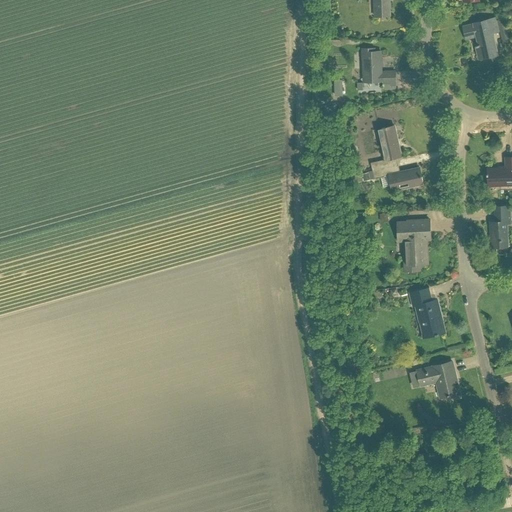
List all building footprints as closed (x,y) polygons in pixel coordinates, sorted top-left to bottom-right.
[(374,0),(375,16),(390,16),(389,0),(374,0)] [(474,24),(463,27),(466,39),(477,36),(479,44),(476,45),(479,59),(497,55),(491,33),(499,31),(495,17),(474,23),(474,24)] [(395,71),(381,72),(381,51),(374,51),(374,48),(363,49),(364,80),(383,80),(383,83),(395,82),(395,71)] [(371,162),(372,170),(398,165),(397,157),(401,156),(394,125),(379,129),(385,159),(379,160),(371,162)] [(506,167),(487,168),(488,186),(511,184),(511,156),(505,157),(506,167)] [(400,172),(398,165),(372,170),(374,178),(383,176),(389,175),(392,190),(423,183),(420,168),(400,172)] [(511,223),(510,213),(510,205),(495,206),(495,221),(490,221),(490,235),(491,235),(492,247),(508,246),(507,223),(511,223)] [(389,221),(388,213),(380,213),(381,222),(389,221)] [(430,219),(408,220),(408,221),(398,222),(399,240),(404,240),(405,270),(420,269),(420,263),(428,263),(427,239),(431,239),(430,219)] [(410,292),(413,306),(416,305),(423,336),(435,333),(436,335),(444,333),(440,316),(441,316),(437,299),(432,301),(429,288),(410,292)] [(452,361),(433,366),(417,370),(421,385),(437,382),(440,397),(457,394),(454,382),(457,381),(452,361)]
